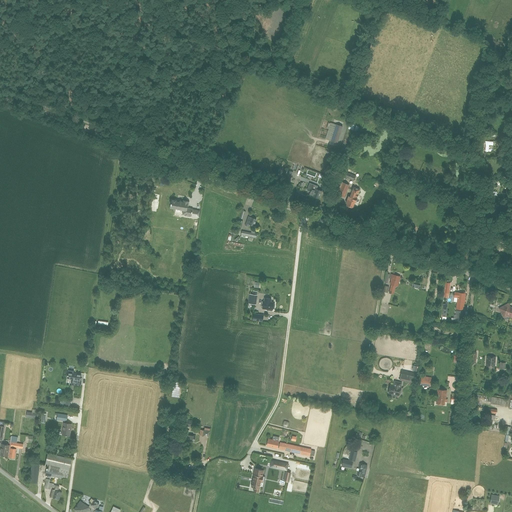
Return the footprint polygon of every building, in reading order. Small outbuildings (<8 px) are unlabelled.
[(323,80),(308,74),(306,78),(322,84),(323,80)] [(342,127),(337,125),(332,141),(337,143),(342,127)] [(493,145),(493,142),(484,141),(483,144),(486,144),(485,151),(489,151),(489,145),(493,145)] [(309,195),(313,196),(319,198),(321,191),(316,189),(318,186),(309,183),(307,190),(310,192),(309,195)] [(338,195),(344,197),(349,185),(343,183),(338,195)] [(346,203),(347,203),(346,205),(353,207),(360,190),(353,187),(350,197),(348,196),(346,203)] [(159,196),(154,195),(152,201),(151,208),(152,208),(151,211),(155,212),(156,209),(157,209),(158,203),(158,202),(159,196)] [(179,201),(179,202),(177,201),(177,200),(170,199),(170,203),(171,203),(170,208),(175,209),(175,208),(181,209),(181,210),(192,212),(193,209),(187,208),(187,206),(188,206),(189,202),(183,201),(183,200),(182,202),(179,201)] [(256,219),(248,216),(245,226),(248,227),(249,224),(254,226),(256,219)] [(256,231),(251,230),(251,233),(242,231),(241,236),(247,238),(248,236),(256,238),(257,234),(256,234),(256,231)] [(400,277),(391,274),(389,279),(391,280),(390,284),(391,284),(390,290),(389,293),(393,294),(395,286),(397,287),(400,277)] [(256,304),(257,295),(257,291),(253,290),(252,294),(249,293),(248,303),(256,304)] [(458,297),(457,309),(463,309),(463,307),(464,303),(465,293),(465,292),(461,292),(461,293),(458,293),(454,292),(454,297),(458,297)] [(273,310),(274,302),(271,302),(271,299),(265,298),(264,301),(264,300),(263,309),(268,310),(272,311),(272,310),(273,310)] [(511,308),(509,307),(508,304),(499,309),(504,317),(507,315),(511,317),(511,308)] [(462,319),(463,310),(456,310),(456,315),(454,315),(453,321),(459,322),(460,319),(462,319)] [(252,320),(262,322),(264,315),(253,313),(252,320)] [(494,367),(495,357),(487,356),(486,366),(494,367)] [(72,379),(71,385),(81,386),(82,379),(80,378),(81,374),(74,373),(74,371),(68,370),(67,378),(72,379)] [(403,376),(410,377),(409,382),(414,383),(416,374),(404,372),(403,376)] [(391,394),(399,395),(401,387),(400,387),(401,383),(394,381),(394,383),(395,383),(394,386),(393,386),(391,385),(390,386),(389,392),(389,393),(391,393),(391,394)] [(437,389),(436,398),(437,398),(436,404),(444,404),(444,402),(447,402),(447,399),(445,399),(446,390),(437,389)] [(451,396),(451,401),(450,403),(459,404),(459,402),(460,402),(460,397),(451,396)] [(490,403),(502,405),(503,399),(491,397),(490,403)] [(164,414),(176,415),(177,408),(165,407),(164,414)] [(57,420),(66,421),(67,415),(58,414),(55,413),(55,415),(57,415),(57,420)] [(64,423),(62,435),(66,435),(66,436),(67,436),(67,435),(70,436),(71,424),(64,423)] [(188,430),(181,429),(181,436),(178,435),(178,440),(180,440),(187,441),(194,442),(195,435),(188,434),(188,430)] [(11,436),(10,442),(10,447),(16,448),(23,449),(23,444),(17,443),(18,437),(11,436)] [(278,441),(268,439),(267,446),(277,448),(277,447),(279,447),(280,444),(278,444),(278,441)] [(315,456),(317,451),(280,443),(279,449),(309,455),(310,455),(315,456)] [(9,449),(9,448),(10,445),(2,444),(0,455),(8,456),(8,457),(9,450),(9,449)] [(167,449),(166,458),(173,459),(174,450),(167,449)] [(355,461),(357,452),(351,451),(349,459),(355,461)] [(72,459),(48,453),(45,463),(49,464),(48,470),(46,470),(45,475),(48,476),(48,477),(50,478),(50,476),(62,478),(63,473),(68,474),(72,459)] [(271,459),(269,467),(287,471),(288,463),(271,459)] [(37,483),(40,464),(32,463),(29,482),(37,483)] [(357,475),(364,477),(367,465),(360,464),(357,475)] [(263,475),(264,470),(255,468),(254,474),(252,487),(255,487),(254,491),(259,492),(261,481),(263,481),(264,476),(263,475)] [(59,486),(56,485),(55,485),(54,485),(54,484),(49,483),(49,482),(46,481),(44,488),(50,489),(51,487),(53,487),(55,487),(54,490),(52,489),(50,497),(59,500),(61,492),(58,491),(59,486)] [(90,505),(95,509),(99,503),(94,499),(90,505)] [(74,510),(77,511),(85,511),(89,507),(80,501),(74,510)]
